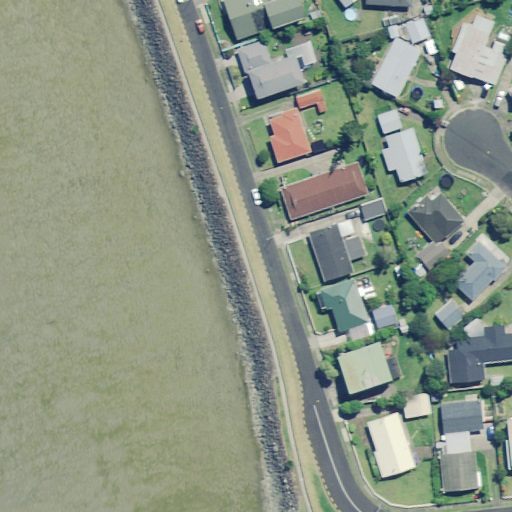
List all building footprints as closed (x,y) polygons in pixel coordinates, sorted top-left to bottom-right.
[(223,0),(237,39),(306,16),(300,0),(268,0),(267,0),(223,0)] [(493,21),(475,14),(471,25),(463,22),(453,52),(455,53),(450,68),(496,84),(509,47),(494,42),(492,50),(484,47),(493,21)] [(430,35),(423,18),(405,25),(412,43),(430,35)] [(421,50),(395,37),(372,83),(397,96),(421,50)] [(255,98),(305,81),(295,53),(272,61),(264,40),(238,49),(255,98)] [(296,96),(299,108),(315,103),(318,112),(325,110),(320,90),(296,96)] [(311,151),(297,109),(268,119),(273,134),(269,135),(278,162),(311,151)] [(401,127),(396,110),(377,115),(383,133),(401,127)] [(427,172),(412,128),(386,137),(390,150),(383,152),(389,170),(397,167),(401,181),(427,172)] [(368,194),(359,163),(282,188),(292,218),(368,194)] [(464,219),(436,187),(408,212),(436,244),(464,219)] [(386,213),(382,198),(360,205),(365,220),(386,213)] [(343,241),(338,224),(310,233),(325,280),(353,271),(350,261),(366,255),(359,236),(343,241)] [(507,267),(478,240),(466,254),(475,262),(455,284),(473,300),(493,278),(495,280),(507,267)] [(450,253),(440,242),(420,258),(430,270),(450,253)] [(376,296),(368,273),(353,278),(320,290),(326,308),(330,307),(338,330),(347,327),(352,341),(373,333),(361,301),(376,296)] [(464,317),(450,300),(434,314),(448,330),(464,317)] [(396,322),(391,303),(371,309),(377,328),(396,322)] [(511,331),(505,333),(505,324),(484,326),(485,335),(456,338),(457,350),(448,351),(451,383),(486,379),(484,363),(511,360),(511,331)] [(349,391),(401,374),(395,357),(385,360),(380,342),(337,355),(349,391)] [(431,413),(427,392),(403,396),(407,417),(431,413)] [(471,451),(469,436),(481,434),(481,430),(483,430),(480,398),(441,403),(447,454),(439,455),(443,491),(481,486),(479,470),(477,471),(474,450),(471,451)] [(417,453),(412,455),(407,441),(398,412),(367,422),(376,449),(374,450),(383,476),(421,464),(417,453)]
